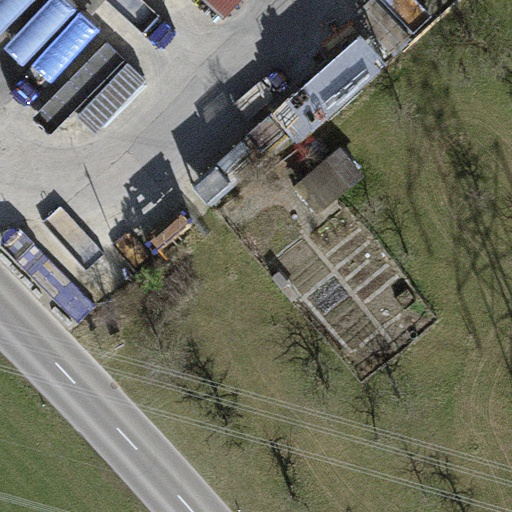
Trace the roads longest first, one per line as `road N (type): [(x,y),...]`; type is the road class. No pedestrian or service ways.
road 1 (unknown): [(0,151),(159,123),(214,91),(285,0)]
road 2 (tertiary): [(189,511),(0,311)]
